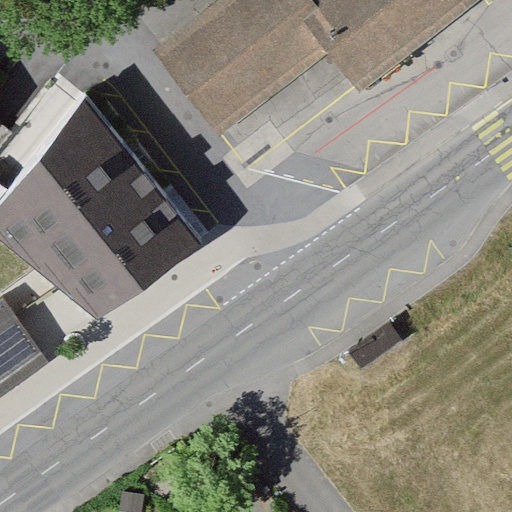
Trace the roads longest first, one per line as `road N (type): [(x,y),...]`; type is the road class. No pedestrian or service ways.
road 1 (residential): [(293,293),(119,49),(0,38)]
road 2 (secondary): [(0,504),(293,293)]
road 3 (secondary): [(293,293),(511,137)]
